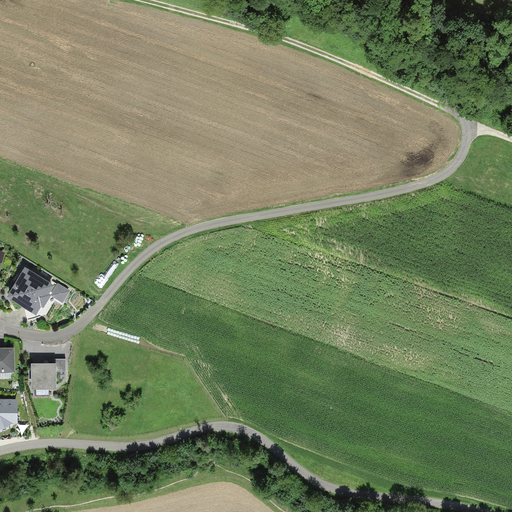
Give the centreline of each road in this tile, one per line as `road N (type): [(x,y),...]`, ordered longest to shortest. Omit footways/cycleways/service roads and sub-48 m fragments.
road 1 (residential): [(0,330),(43,338),(75,328),(133,264),(178,234),(425,186),(448,172),(464,150),(466,125),(449,97),(287,0)]
road 2 (unclassified): [(426,511),(340,496),(245,430),(220,428),(135,448),(34,443)]
road 3 (track): [(456,108),(239,27),(130,0)]
